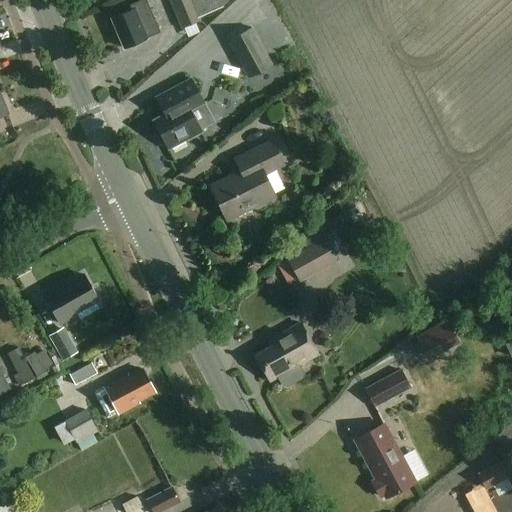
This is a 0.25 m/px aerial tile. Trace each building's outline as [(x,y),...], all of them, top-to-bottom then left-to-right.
[(132,10),(112,19),(124,48),(146,39),(161,32),(146,0),(142,0),(130,5),(132,10)] [(230,0),(170,0),(182,28),(199,21),(198,17),(224,7),(230,0)] [(274,65),(253,27),(229,40),(250,78),(274,65)] [(205,104),(191,78),(156,97),(165,114),(153,120),(160,132),(157,133),(157,136),(161,143),(163,144),(166,143),(169,149),(188,139),(189,139),(202,132),(191,111),(205,104)] [(0,92),(0,116),(8,113),(0,92)] [(286,165),(273,138),(233,158),(240,171),(211,185),(228,220),(276,196),(265,175),(286,165)] [(340,260),(327,236),(287,258),(300,282),(340,260)] [(288,271),(272,277),(279,295),(295,289),(288,271)] [(99,300),(84,274),(60,287),(59,286),(45,294),(62,323),(77,315),(76,313),(99,300)] [(319,354),(301,322),(269,340),(272,345),(256,354),(271,381),(279,376),(284,385),(288,386),(304,377),(305,373),(300,365),(319,354)] [(78,352),(64,327),(49,336),(63,360),(78,352)] [(97,373),(91,362),(70,374),(76,385),(97,373)] [(156,391),(144,369),(130,376),(129,374),(105,387),(107,390),(98,395),(109,416),(118,411),(119,413),(139,402),(138,400),(156,391)] [(411,387),(401,370),(366,389),(375,407),(411,387)] [(98,430),(86,409),(65,421),(81,449),(96,440),(92,433),(98,430)] [(416,480),(385,423),(355,438),(376,478),(373,480),(383,500),(416,480)] [(511,474),(511,465),(508,459),(479,474),(486,489),(511,474)] [(161,511),(181,502),(167,476),(146,487),(151,497),(147,500),(153,511),(161,511)] [(22,511),(15,497),(0,504),(0,511),(22,511)]
